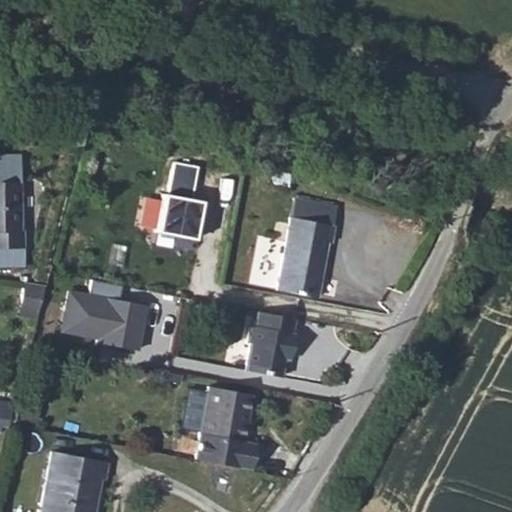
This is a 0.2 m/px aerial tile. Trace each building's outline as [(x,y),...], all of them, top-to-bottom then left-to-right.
[(16,225),(15,177),(14,177),(14,159),(0,155),(0,243),(21,243),(21,225),(16,225)] [(174,162),(168,193),(191,198),(197,167),(174,162)] [(196,239),(204,201),(191,198),(168,193),(163,192),(156,230),(196,239)] [(293,200),(278,295),(321,302),(331,244),(336,245),(342,208),(293,200)] [(58,334),(117,347),(126,302),(119,299),(122,287),(90,279),(87,293),(66,289),(58,334)] [(36,316),(39,297),(24,295),(21,313),(36,316)] [(290,328),(253,318),(249,333),(246,332),(241,349),(244,349),(237,376),(271,385),(279,358),(283,360),(288,343),(286,342),(290,328)] [(223,457),(230,433),(236,435),(243,412),(194,397),(174,464),(228,480),(234,461),(223,457)] [(0,400),(0,426),(7,427),(9,401),(0,400)] [(54,457),(46,511),(99,511),(103,481),(111,481),(113,464),(54,457)]
